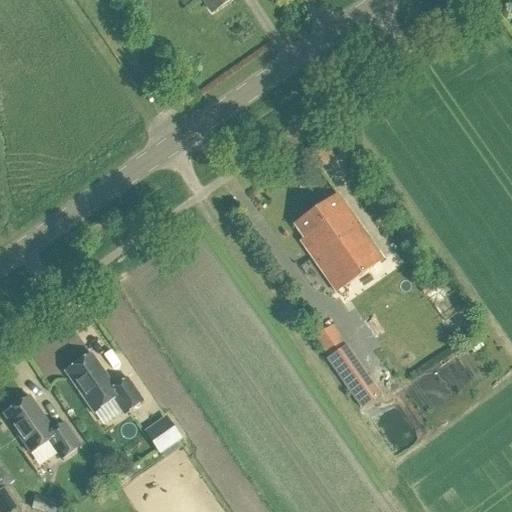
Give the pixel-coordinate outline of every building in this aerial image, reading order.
[(199,0),(202,0),(212,14),(232,0),(199,0)] [(337,195),(293,226),(302,240),(299,243),(335,294),(383,261),(337,195)] [(315,339),(363,408),(380,396),(332,328),(315,339)] [(64,373),(93,415),(113,401),(123,416),(143,403),(127,380),(114,389),(91,355),(64,373)] [(48,443),(60,461),(80,447),(64,424),(53,432),(29,398),(3,416),(30,455),(48,443)] [(148,438),(159,455),(180,440),(169,424),(148,438)] [(0,491),(4,489),(13,483),(0,463),(0,491)] [(0,511),(12,511),(17,509),(4,489),(0,491),(0,511)] [(31,510),(41,511),(62,511),(64,506),(33,499),(31,510)]
